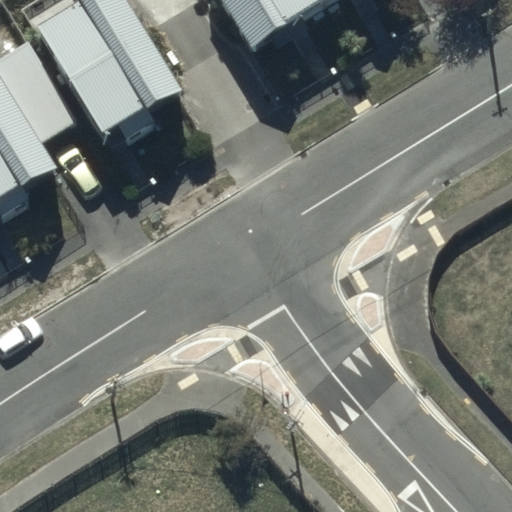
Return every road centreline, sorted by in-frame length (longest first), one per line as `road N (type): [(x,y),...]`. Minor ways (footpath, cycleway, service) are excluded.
road 1 (residential): [(231,255),(459,511)]
road 2 (residential): [(231,255),(511,84)]
road 3 (residential): [(0,405),(231,255)]
